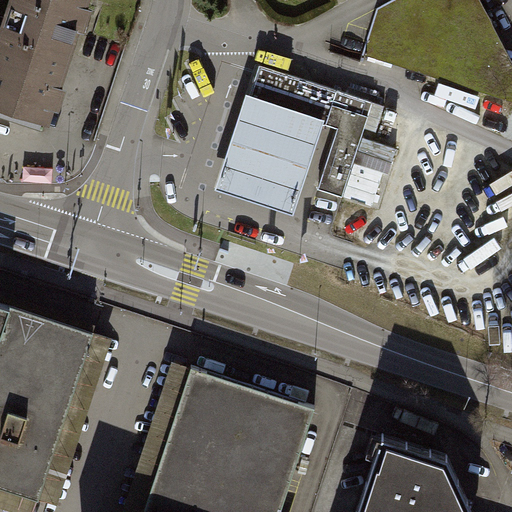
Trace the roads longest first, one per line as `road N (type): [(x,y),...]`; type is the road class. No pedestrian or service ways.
road 1 (secondary): [(511,392),(89,246)]
road 2 (residential): [(89,246),(165,0)]
